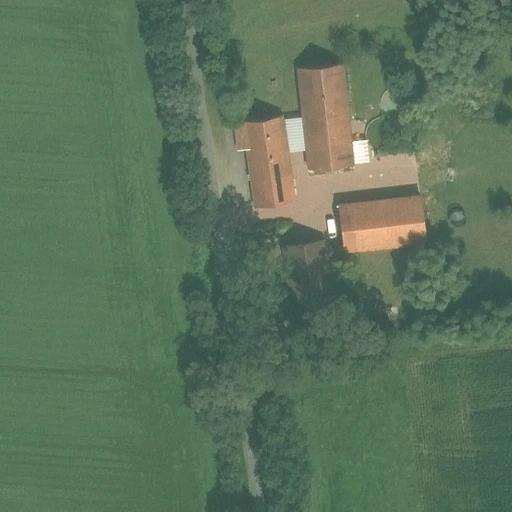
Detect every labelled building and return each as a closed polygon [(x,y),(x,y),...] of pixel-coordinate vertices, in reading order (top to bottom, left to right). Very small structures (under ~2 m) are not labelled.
[(356,166),(347,65),(297,70),(302,119),(305,153),(307,171),(356,166)] [(287,121),(287,117),(243,123),(234,125),(237,153),(247,152),(255,208),(298,202),(292,155),(287,121)] [(302,119),(287,121),(292,155),(305,153),(302,119)] [(426,196),(343,205),(348,254),(432,245),(426,196)] [(326,294),(319,246),(300,249),(308,297),(326,294)]
